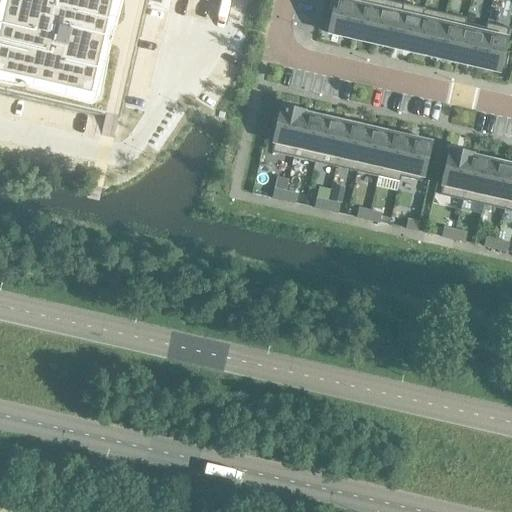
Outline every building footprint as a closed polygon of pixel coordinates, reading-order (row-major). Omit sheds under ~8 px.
[(0,0),(0,92),(112,118),(120,120),(147,0),(0,0)] [(350,39),(359,0),(336,0),(329,34),(341,37),(350,39)] [(372,44),(381,0),(359,0),(350,39),(372,44)] [(393,49),(403,4),(384,0),(381,0),(372,44),(393,49)] [(414,53),(424,9),(423,9),(421,18),(402,14),(404,4),(403,4),(393,49),(414,53)] [(435,58),(445,14),(424,9),(414,53),(435,58)] [(456,63),(466,19),(445,14),(435,58),(456,63)] [(477,68),(487,24),(486,23),(485,28),(466,24),(467,19),(466,19),(456,63),(477,68)] [(509,29),(487,24),(477,68),(486,70),(499,73),(500,68),(505,69),(509,53),(504,52),(509,29)] [(221,61),(218,77),(239,81),(242,65),(221,61)] [(293,157),(304,112),(282,107),(280,111),(276,110),(272,127),(277,128),(271,152),(293,157)] [(314,162),(325,118),(304,113),(305,112),(304,112),(293,157),(314,162)] [(335,167),(346,123),(325,118),(314,162),(335,167)] [(357,172),(367,128),(346,123),(335,167),(357,172)] [(378,177),(388,132),(367,128),(357,172),(378,177)] [(399,182),(409,137),(388,132),(378,177),(399,182)] [(431,142),(409,137),(399,182),(400,177),(422,182),(431,142)] [(462,200),(472,155),(450,150),(442,186),(440,195),(462,200)] [(483,205),(493,161),(473,156),(473,155),(472,155),(462,200),(483,205)] [(188,161),(180,190),(205,196),(212,166),(188,161)] [(504,210),(511,174),(511,165),(493,161),(483,205),(504,210)] [(283,201),(286,192),(274,189),(272,199),(283,201)] [(297,194),(286,192),(283,201),(295,204),(297,194)] [(325,211),(328,202),(316,199),(314,208),(325,211)] [(339,204),(328,202),(325,211),(337,214),(339,204)] [(368,221),(370,211),(358,208),(356,218),(368,221)] [(381,214),(370,211),(368,221),(379,223),(381,214)] [(419,222),(407,220),(405,229),(417,232),(419,222)] [(453,240),(455,231),(443,228),(441,237),(453,240)] [(466,233),(455,231),(453,240),(464,243),(466,233)] [(495,250),(497,240),(485,237),(483,247),(495,250)] [(508,243),(497,240),(495,250),(506,252),(508,243)]
